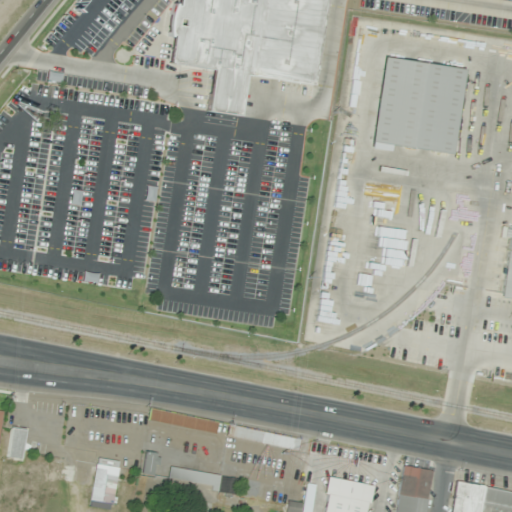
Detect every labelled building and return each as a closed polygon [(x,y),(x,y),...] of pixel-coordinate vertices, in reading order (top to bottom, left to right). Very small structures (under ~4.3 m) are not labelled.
[(176,0),(168,62),(211,69),(207,110),(239,115),(245,74),(313,85),(326,0),(176,0)] [(371,143),(451,153),(463,69),(382,58),(371,143)] [(511,218),(501,298),(511,299),(511,218)] [(297,451),(299,440),(229,427),(227,437),(297,451)] [(6,458),(21,460),(25,431),(9,429),(6,458)] [(155,477),(160,455),(145,452),(140,474),(155,477)] [(89,501),(112,505),(119,462),(96,458),(89,501)] [(423,511),(429,470),(400,466),(394,511),(423,511)] [(167,479),(211,487),(210,491),(234,496),(237,479),(169,467),(167,479)] [(320,511),(365,511),(370,485),(327,478),(320,511)] [(511,511),(511,490),(454,483),(449,511),(511,511)] [(299,511),(301,505),(288,501),(285,511),(299,511)]
